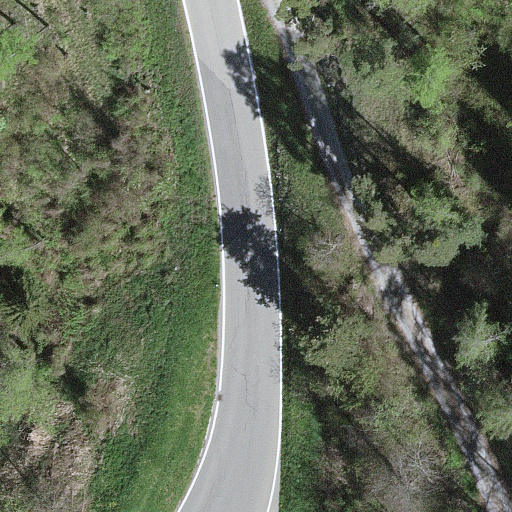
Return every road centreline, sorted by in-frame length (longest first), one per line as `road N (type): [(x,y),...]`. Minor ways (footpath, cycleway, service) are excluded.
road 1 (track): [(282,0),(350,223),(490,511)]
road 2 (tertiary): [(220,511),(251,406),(252,275),(212,0)]
